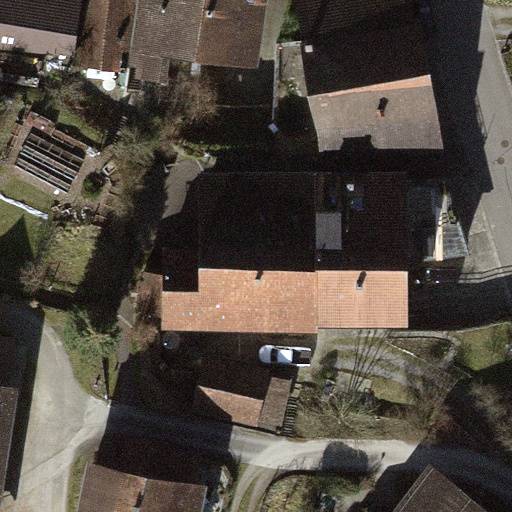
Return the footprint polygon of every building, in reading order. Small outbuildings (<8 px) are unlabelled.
[(0,0),(0,41),(76,51),(81,0),(0,0)] [(130,0),(89,0),(86,40),(126,44),(130,0)] [(250,57),(258,0),(154,0),(142,97),(199,103),(205,52),(250,57)] [(315,52),(331,143),(432,138),(428,108),(439,106),(424,20),(411,22),(407,0),(301,0),(307,37),(309,49),(315,52)] [(167,306),(167,315),(407,315),(408,259),(468,251),(443,183),(404,183),(404,176),(210,181),(212,252),(168,251),(168,275),(146,271),(142,302),(167,306)] [(0,426),(14,341),(0,338),(0,426)] [(278,432),(289,381),(211,365),(200,415),(278,432)] [(87,450),(75,511),(198,511),(206,471),(87,450)] [(491,511),(463,491),(432,479),(406,511),(491,511)]
